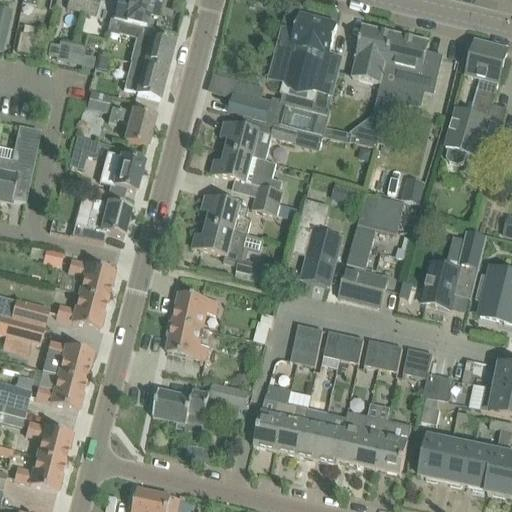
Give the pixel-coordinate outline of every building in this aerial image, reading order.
[(23,0),(22,6),(36,9),(50,11),(52,0),(23,0)] [(69,0),(67,11),(81,14),(84,0),(69,0)] [(84,0),(81,14),(81,15),(77,32),(88,34),(92,17),(97,18),(101,0),(84,0)] [(117,0),(113,22),(122,24),(135,27),(154,32),(161,0),(117,0)] [(174,3),(171,12),(181,15),(184,6),(174,3)] [(0,54),(2,55),(11,17),(0,14),(0,54)] [(330,57),(332,50),(337,29),(338,29),(338,27),(300,17),(299,19),(300,19),(294,40),(292,48),(293,48),(281,97),(316,106),(314,113),(327,117),(342,60),(330,57)] [(122,24),(113,22),(110,21),(107,35),(119,38),(122,24)] [(24,29),(22,36),(33,38),(34,31),(24,29)] [(380,86),(386,69),(394,36),(363,29),(353,73),(351,80),(380,86)] [(135,49),(131,65),(167,74),(174,45),(152,39),(151,41),(137,37),(134,49),(135,49)] [(380,86),(373,120),(373,122),(384,125),(389,126),(390,124),(391,122),(392,120),(394,118),(395,117),(397,115),(399,114),(401,113),(403,112),(405,111),(407,111),(409,110),(411,110),(416,110),(420,111),(422,112),(426,96),(435,98),(444,58),(426,54),(429,45),(396,37),(388,69),(386,69),(380,86)] [(457,113),(446,150),(450,152),(447,161),(450,165),(460,167),(464,166),(467,157),(476,159),(475,163),(492,168),(499,142),(483,138),(502,73),(506,57),(507,54),(476,46),(471,65),(467,79),(480,83),(477,92),(473,109),(471,117),(457,113)] [(84,57),(81,67),(93,70),(95,60),(84,57)] [(108,73),(112,60),(101,58),(98,70),(108,73)] [(167,74),(131,65),(127,81),(126,80),(123,93),(137,97),(136,97),(159,103),(167,74)] [(113,99),(93,94),(92,94),(87,110),(109,116),(113,99)] [(229,115),(245,119),(267,125),(269,116),(257,113),(260,102),(234,96),(229,115)] [(155,120),(136,115),(132,114),(132,116),(112,110),(108,125),(116,127),(117,124),(130,128),(125,144),(147,149),(155,120)] [(229,142),(226,154),(266,165),(272,140),(296,146),(300,133),(267,125),(245,119),(242,131),(225,127),(222,140),(229,142)] [(378,150),(384,125),(373,122),(352,136),(352,137),(350,144),(378,150)] [(0,161),(0,206),(11,208),(12,204),(25,206),(41,135),(19,130),(11,164),(0,161)] [(340,134),(338,144),(349,147),(350,144),(352,137),(340,134)] [(77,141),(73,155),(95,161),(99,147),(77,141)] [(361,152),(359,158),(361,162),(368,164),(370,154),(361,152)] [(259,190),(256,200),(281,207),(283,197),(280,197),(283,185),(273,182),(277,167),(266,165),(226,154),(223,167),(215,165),(212,177),(259,190)] [(113,189),(135,195),(143,165),(107,156),(104,169),(106,170),(101,185),(113,189)] [(403,202),(419,206),(424,187),(408,183),(403,202)] [(350,188),(346,205),(357,208),(362,191),(350,188)] [(366,198),(358,232),(357,232),(347,272),(339,300),(382,311),(389,283),(365,277),(376,237),(375,236),(376,233),(397,239),(404,207),(366,198)] [(210,215),(207,228),(248,238),(252,225),(247,223),(250,212),(206,200),(202,213),(210,215)] [(303,212),(281,207),(256,200),(252,215),(277,221),(278,219),(300,224),(303,212)] [(90,214),(86,230),(75,227),(71,240),(104,247),(107,236),(124,240),(131,212),(94,202),(90,214)] [(305,205),(292,256),(308,260),(302,284),(329,291),(342,241),(322,236),(329,211),(305,205)] [(248,238),(207,228),(204,240),(196,238),(193,251),(225,260),(224,266),(238,269),(236,275),(261,281),(264,268),(245,264),(248,252),(245,251),(248,238)] [(434,266),(424,306),(453,313),(456,299),(473,303),(488,240),(468,236),(459,272),(434,266)] [(249,238),(246,249),(261,254),(264,243),(249,238)] [(43,266),(62,270),(65,256),(31,248),(29,258),(44,261),(43,266)] [(83,280),(79,297),(107,304),(115,275),(71,263),(67,276),(83,280)] [(269,283),(281,285),(284,273),(272,271),(269,283)] [(484,304),(481,318),(511,325),(511,286),(483,280),(478,302),(484,304)] [(180,296),(174,326),(203,332),(206,315),(215,318),(218,305),(180,296)] [(107,304),(79,297),(75,313),(59,309),(55,322),(99,333),(107,304)] [(16,302),(11,322),(44,331),(49,311),(16,302)] [(254,343),(255,344),(266,346),(270,330),(272,331),(275,319),(263,316),(261,326),(259,326),(254,343)] [(44,331),(11,322),(0,319),(0,320),(0,337),(40,348),(44,331)] [(203,332),(174,326),(167,356),(205,364),(208,351),(199,349),(203,332)] [(299,329),(297,341),(321,346),(323,334),(299,329)] [(325,359),(336,361),(341,338),(330,335),(325,359)] [(336,361),(347,364),(353,340),(341,338),(336,361)] [(353,340),(347,364),(359,367),(364,343),(353,340)] [(297,341),(294,353),(318,358),(321,346),(297,341)] [(366,368),(377,370),(382,346),(371,344),(366,368)] [(50,345),(42,374),(57,378),(86,385),(93,356),(50,345)] [(377,370),(388,373),(393,349),(382,346),(377,370)] [(393,349),(388,373),(399,375),(404,351),(393,349)] [(318,358),(294,353),(291,365),(315,370),(318,358)] [(415,379),(421,355),(409,353),(404,377),(415,379)] [(415,379),(427,382),(428,378),(433,358),(421,355),(415,379)] [(511,371),(501,369),(496,393),(511,395),(511,371)] [(57,378),(42,374),(36,372),(31,387),(39,389),(35,403),(78,414),(86,385),(57,378)] [(463,385),(470,387),(473,375),(466,373),(463,385)] [(237,377),(235,385),(246,388),(248,380),(237,377)] [(437,412),(438,404),(443,381),(428,378),(427,382),(423,401),(427,402),(425,409),(437,412)] [(0,408),(26,416),(32,394),(5,386),(0,385),(0,408)] [(244,392),(224,389),(221,405),(248,410),(251,394),(244,392)] [(511,395),(496,393),(491,415),(511,419),(511,395)] [(159,394),(153,421),(178,426),(176,433),(201,438),(210,398),(193,395),(192,401),(159,394)] [(254,450),(278,456),(288,408),(264,403),(258,431),(254,450)] [(26,416),(0,408),(0,424),(21,431),(26,416)] [(297,460),(305,425),(308,412),(288,408),(278,456),(297,460)] [(425,409),(422,425),(438,428),(441,413),(437,412),(425,409)] [(297,460),(317,464),(327,417),(316,415),(314,427),(305,425),(297,460)] [(337,469),(338,465),(349,416),(347,415),(345,421),(327,417),(317,464),(337,469)] [(338,465),(357,469),(367,420),(349,416),(338,465)] [(457,424),(468,426),(470,418),(458,416),(457,424)] [(357,469),(377,473),(387,425),(378,423),(378,424),(368,422),(369,420),(367,420),(357,469)] [(490,431),(502,433),(503,425),(491,423),(490,431)] [(387,425),(377,473),(401,478),(409,439),(412,430),(387,425)] [(511,427),(503,425),(502,433),(511,435),(511,427)] [(40,443),(36,459),(65,466),(72,437),(29,426),(25,439),(40,443)] [(437,483),(444,485),(452,447),(429,442),(421,480),(427,481),(427,483),(437,485),(437,483)] [(461,488),(467,489),(475,451),(452,447),(444,485),(451,486),(451,488),(461,490),(461,488)] [(0,449),(0,458),(11,461),(14,453),(0,449)] [(484,493),(488,494),(489,494),(497,456),(475,451),(467,489),(474,491),(473,492),(484,494),(484,493)] [(195,453),(193,461),(212,465),(214,457),(209,456),(195,453)] [(489,494),(488,494),(487,497),(511,502),(511,458),(497,456),(489,494)] [(65,466),(36,459),(32,476),(17,472),(14,484),(57,495),(65,466)] [(133,511),(178,511),(180,502),(138,493),(133,511)] [(184,503),(181,511),(193,511),(195,506),(184,503)]
